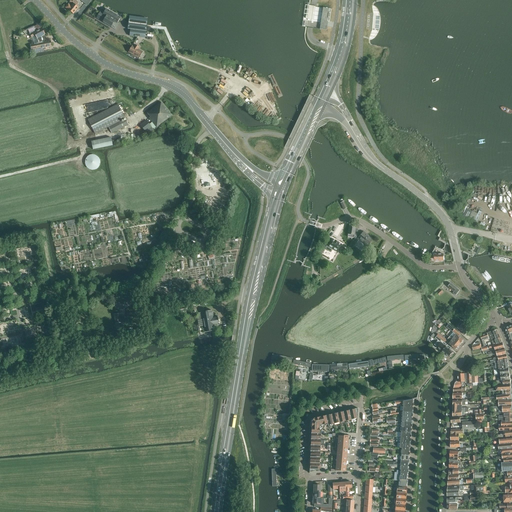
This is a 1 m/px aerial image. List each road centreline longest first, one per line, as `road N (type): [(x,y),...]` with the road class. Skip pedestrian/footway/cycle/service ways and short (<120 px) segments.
road 1 (primary): [(279,194),(217,511)]
road 2 (tertiary): [(240,160),(182,93),(96,57),(35,0)]
road 3 (track): [(0,19),(10,65),(56,90),(72,143),(81,141),(83,149),(82,157),(0,176)]
road 4 (residential): [(497,319),(468,346),(452,380),(443,511)]
road 5 (residential): [(356,475),(361,404),(308,421),(310,478)]
road 6 (residential): [(315,224),(357,219),(424,265),(460,267)]
road 7 (tertiary): [(450,228),(429,201),(372,160),(347,120)]
